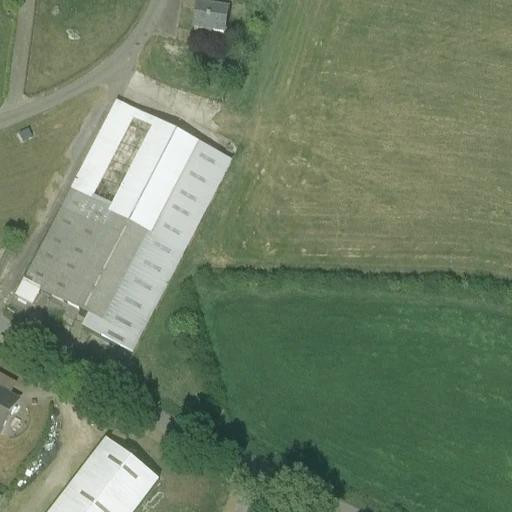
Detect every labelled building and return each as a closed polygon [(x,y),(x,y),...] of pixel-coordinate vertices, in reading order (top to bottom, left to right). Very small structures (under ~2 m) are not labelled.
[(185,0),(200,2),(199,7),(198,7),(194,32),(225,36),(229,12),(213,10),(214,0),(185,0)] [(231,0),(214,0),(213,10),(229,12),(231,0)] [(116,105),(110,118),(113,116),(119,106),(116,105)] [(230,164),(119,106),(113,116),(110,118),(62,201),(17,298),(32,305),(39,291),(89,318),(83,332),(131,357),(230,164)] [(0,435),(17,405),(0,395),(0,435)] [(128,440),(116,432),(109,441),(121,450),(128,440)] [(107,443),(54,511),(137,511),(159,484),(107,443)]
